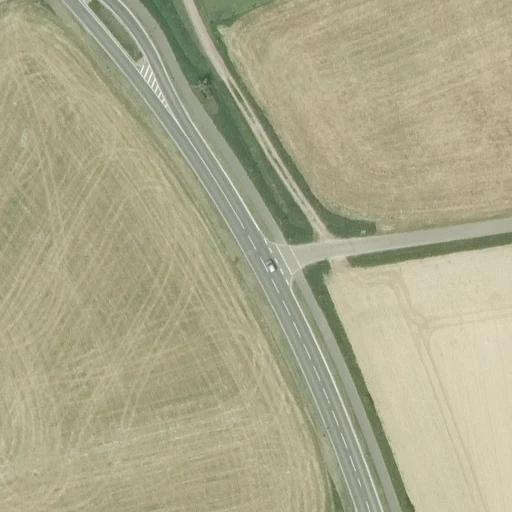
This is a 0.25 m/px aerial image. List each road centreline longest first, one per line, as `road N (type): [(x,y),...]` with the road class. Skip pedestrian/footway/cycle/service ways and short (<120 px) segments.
road 1 (tertiary): [(263,264),(127,44),(85,0)]
road 2 (track): [(335,250),(217,69),(186,0)]
road 3 (tertiary): [(369,511),(263,264)]
road 4 (unclassified): [(263,264),(511,223)]
